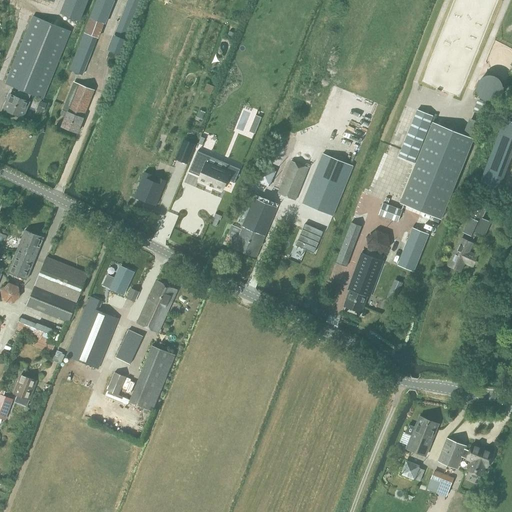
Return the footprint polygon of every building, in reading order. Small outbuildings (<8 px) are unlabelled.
[(66,0),(61,15),(84,23),(92,0),(66,0)] [(97,0),(84,33),(100,39),(115,0),(97,0)] [(127,0),(115,35),(126,39),(138,8),(139,8),(142,0),(127,0)] [(6,84),(19,90),(17,96),(10,93),(3,110),(24,118),(31,102),(29,101),(32,95),(43,99),(71,31),(34,16),(6,84)] [(84,33),(70,70),(83,75),(97,38),(84,33)] [(114,35),(108,50),(121,55),(127,40),(114,35)] [(119,56),(110,52),(106,60),(116,64),(119,56)] [(505,87),(504,84),(504,81),(502,79),(501,77),(498,75),(496,74),(493,73),(490,72),(487,73),(485,73),(483,75),(480,77),(479,78),(477,81),(476,84),(476,86),(476,89),(477,93),(478,95),(480,97),(481,98),(484,100),(487,101),(490,101),(492,101),(495,101),(498,99),(500,97),(502,95),(503,93),(504,90),(505,87)] [(68,112),(64,120),(62,126),(78,133),(95,89),(74,81),(63,111),(68,112)] [(207,83),(204,91),(211,94),(215,87),(207,83)] [(433,116),(418,110),(399,157),(414,163),(433,116)] [(433,122),(401,203),(442,219),(475,139),(433,122)] [(184,139),(179,150),(191,155),(196,144),(184,139)] [(198,151),(193,162),(204,167),(200,176),(199,180),(208,183),(208,184),(214,187),(214,186),(223,190),(227,180),(235,183),(241,169),(236,167),(226,163),(223,170),(207,163),(210,156),(198,151)] [(334,216),(354,166),(322,153),(302,203),(334,216)] [(308,167),(291,160),(277,193),(295,200),(308,167)] [(260,165),(254,181),(270,187),(276,171),(260,165)] [(145,172),(135,197),(156,206),(167,180),(159,177),(157,182),(151,179),(152,177),(153,175),(145,172)] [(229,235),(237,238),(233,248),(256,257),(276,208),(252,198),(251,200),(253,201),(241,229),(233,226),(229,235)] [(402,210),(383,203),(379,215),(398,222),(402,210)] [(468,241),(462,239),(450,265),(460,270),(464,261),(473,265),(477,256),(469,252),(473,243),(471,243),(476,234),(484,238),(491,221),(483,218),(487,210),(477,205),(471,217),(470,217),(463,232),(471,236),(468,241)] [(310,222),(299,249),(317,258),(328,230),(310,222)] [(346,266),(362,226),(352,222),(336,262),(346,266)] [(413,228),(398,265),(414,272),(429,234),(413,228)] [(26,230),(8,272),(27,279),(44,238),(26,230)] [(350,291),(344,306),(360,312),(366,297),(367,298),(370,290),(371,291),(383,261),(382,261),(380,260),(378,259),(373,257),(370,256),(367,255),(365,254),(363,253),(348,290),(350,291)] [(47,257),(27,305),(69,322),(89,274),(47,257)] [(108,275),(103,285),(124,295),(135,272),(121,266),(115,278),(108,275)] [(137,323),(158,332),(178,290),(157,280),(137,323)] [(9,282),(1,289),(2,300),(12,304),(21,297),(19,286),(9,282)] [(330,290),(336,292),(338,285),(332,283),(330,290)] [(132,289),(128,298),(135,301),(140,292),(132,289)] [(91,296),(87,306),(67,356),(99,368),(119,318),(99,310),(103,301),(91,296)] [(17,330),(36,338),(36,337),(47,342),(52,330),(22,318),(17,330)] [(507,328),(511,320),(505,318),(501,326),(507,328)] [(130,363),(143,336),(129,329),(116,357),(130,363)] [(36,337),(36,338),(33,346),(52,353),(55,345),(47,342),(36,337)] [(153,411),(176,355),(153,345),(130,402),(153,411)] [(118,395),(126,377),(115,372),(108,390),(118,395)] [(15,394),(18,395),(16,402),(28,406),(30,400),(37,381),(22,375),(15,394)] [(0,418),(6,420),(14,399),(0,393),(0,418)] [(406,433),(412,435),(407,447),(426,455),(439,424),(420,416),(416,427),(409,425),(406,433)] [(466,446),(448,439),(439,461),(457,468),(462,457),(465,449),(466,446)] [(470,451),(465,449),(462,457),(472,461),(468,471),(481,476),(485,466),(488,467),(493,453),(473,444),(470,451)] [(415,480),(421,466),(407,460),(401,474),(415,480)] [(434,474),(428,489),(437,492),(443,478),(434,474)] [(443,478),(437,492),(446,496),(452,481),(443,478)]
